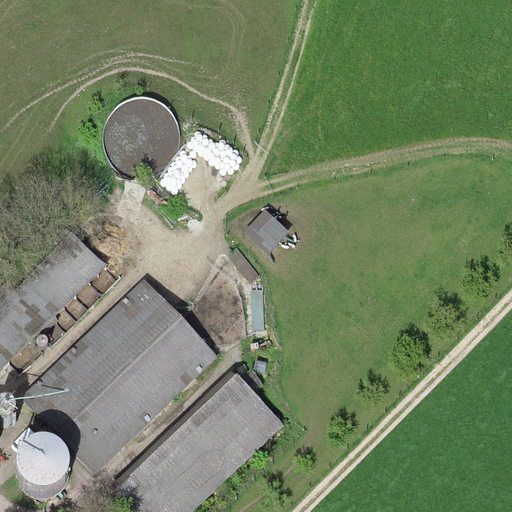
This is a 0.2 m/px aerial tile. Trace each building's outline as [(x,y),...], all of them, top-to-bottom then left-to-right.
[(0,374),(105,272),(64,234),(53,246),(59,252),(16,298),(7,290),(0,297),(0,374)] [(21,404),(92,478),(214,362),(143,287),(21,404)] [(194,511),(279,431),(238,387),(118,502),(128,511),(194,511)] [(4,431),(7,430),(10,428),(13,426),(14,422),(14,419),(13,416),(11,413),(9,411),(6,409),(2,409),(0,409),(0,429),(1,430),(4,431)] [(43,452),(38,453),(30,455),(23,460),(18,467),(16,475),(16,483),(19,491),(24,497),(31,502),(39,504),(47,503),(55,500),(61,495),(64,490),(66,486),(67,481),(67,475),(66,470),(64,466),(61,461),(57,458),(53,455),(48,453),(43,452)]
